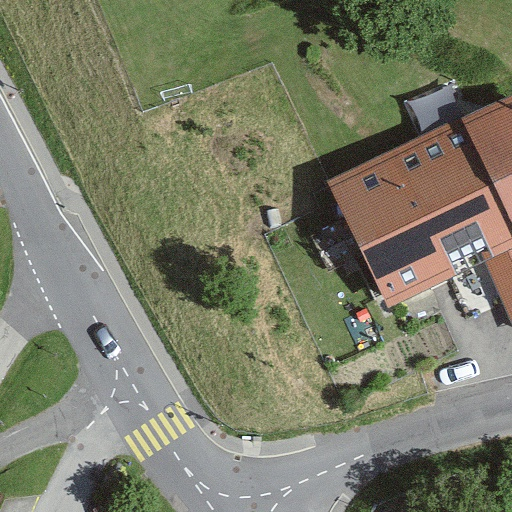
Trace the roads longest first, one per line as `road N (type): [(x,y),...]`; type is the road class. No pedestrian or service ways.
road 1 (residential): [(220,503),(365,448),(511,414)]
road 2 (tertiary): [(220,503),(123,371)]
road 3 (residential): [(123,371),(58,511)]
road 4 (tertiary): [(60,264),(0,144)]
road 5 (tertiary): [(123,371),(60,264)]
